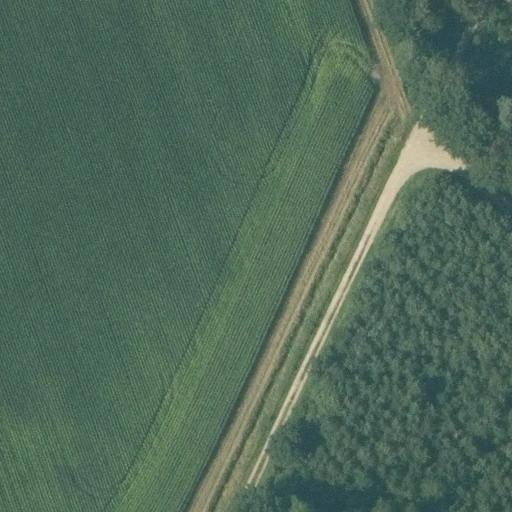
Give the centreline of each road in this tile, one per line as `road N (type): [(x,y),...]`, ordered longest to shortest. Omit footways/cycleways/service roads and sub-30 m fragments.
road 1 (track): [(480,0),(241,511)]
road 2 (track): [(414,139),(465,170),(511,216)]
